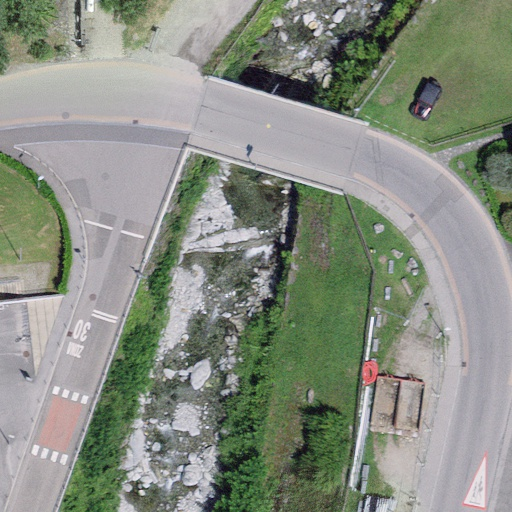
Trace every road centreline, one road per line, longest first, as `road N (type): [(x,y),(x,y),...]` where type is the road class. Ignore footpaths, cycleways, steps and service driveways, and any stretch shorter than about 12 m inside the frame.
road 1 (residential): [(161,101),(381,165),(421,188),(466,244),(485,290),(488,350),(461,511)]
road 2 (residential): [(29,511),(161,101)]
road 3 (unclassified): [(161,101),(103,93),(0,105)]
